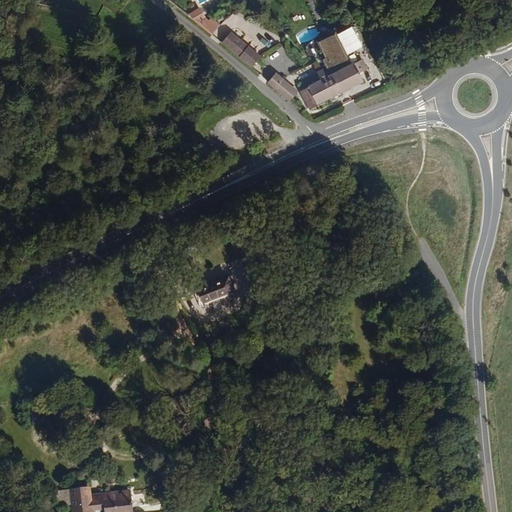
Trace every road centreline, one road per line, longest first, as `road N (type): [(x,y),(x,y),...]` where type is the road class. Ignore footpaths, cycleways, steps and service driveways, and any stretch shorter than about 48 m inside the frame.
road 1 (secondary): [(0,300),(324,140)]
road 2 (unknown): [(120,482),(89,438),(93,418),(160,343),(90,255)]
road 3 (residential): [(160,0),(324,140)]
road 4 (secondary): [(494,511),(476,341)]
road 5 (secondary): [(476,341),(472,298),(493,181)]
